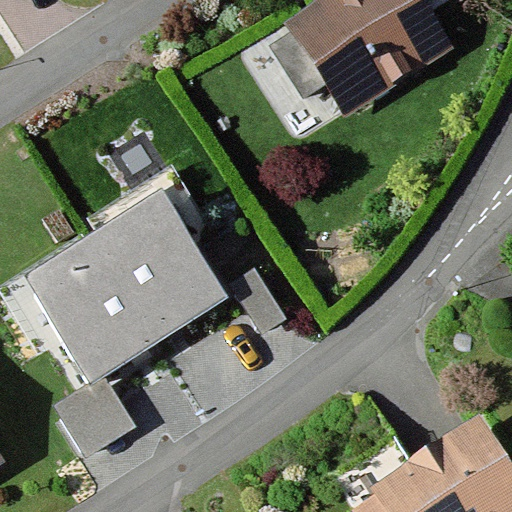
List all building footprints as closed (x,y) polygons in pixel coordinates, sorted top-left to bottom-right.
[(417,0),(332,0),(288,28),(345,118),(450,52),(417,0)] [(163,205),(26,292),(90,391),(105,382),(226,305),(163,205)] [(254,275),(232,289),(262,337),(284,323),(254,275)] [(90,391),(55,412),(85,461),(135,431),(105,382),(90,391)] [(511,511),(511,437),(498,415),(352,502),(358,511),(511,511)]
